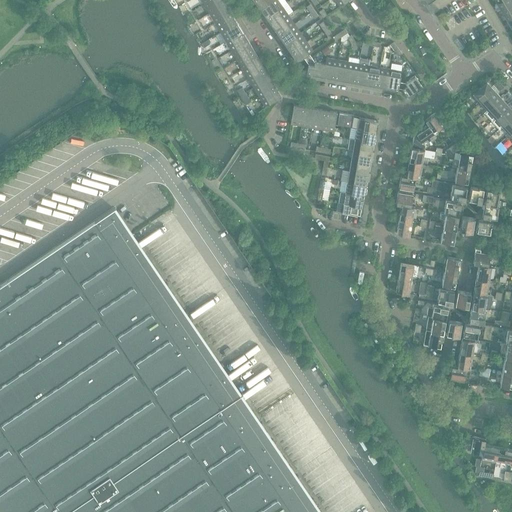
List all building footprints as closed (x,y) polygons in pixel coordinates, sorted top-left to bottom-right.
[(209,0),(204,3),(209,12),(209,13),(226,3),(224,0),(209,0)] [(271,0),(260,8),(266,17),(287,2),(285,0),(271,0)] [(511,0),(502,0),(497,3),(502,12),(511,6),(511,0)] [(293,11),(287,2),(266,17),(272,25),(288,14),(293,11)] [(209,13),(215,22),(232,12),(226,3),(209,13)] [(511,6),(502,12),(507,21),(511,18),(511,6)] [(215,22),(221,31),(237,21),(232,12),(215,22)] [(272,25),(278,34),(295,23),(288,14),(272,25)] [(221,31),(226,41),(243,31),(237,21),(221,31)] [(278,34),(285,43),(301,32),(295,23),(278,34)] [(226,41),(232,50),(249,40),(243,31),(226,41)] [(285,43),(291,52),(307,41),(301,32),(285,43)] [(232,50),(237,59),(254,49),(249,40),(232,50)] [(297,61),(313,50),(307,41),(291,52),(297,61)] [(327,47),(322,51),(325,56),(331,52),(327,47)] [(237,59),(243,68),(260,58),(254,49),(237,59)] [(316,61),(312,56),(307,60),(309,63),(307,73),(324,76),(326,63),(316,61)] [(328,57),(326,63),(324,76),(335,78),(338,59),(328,57)] [(243,68),(248,78),(249,78),(265,68),(260,58),(243,68)] [(335,78),(345,80),(349,61),(338,59),(335,78)] [(345,80),(356,82),(360,63),(349,61),(345,80)] [(356,82),(366,84),(367,84),(370,65),(360,63),(356,82)] [(367,84),(377,86),(378,86),(381,67),(370,65),(367,84)] [(378,86),(388,88),(392,69),(381,67),(378,86)] [(249,78),(254,87),(271,77),(265,68),(249,78)] [(401,81),(403,71),(392,69),(388,88),(399,90),(400,88),(401,81)] [(423,87),(415,76),(406,82),(401,81),(400,88),(403,88),(409,97),(423,87)] [(254,87),(260,96),(277,86),(271,77),(254,87)] [(487,82),(473,94),(481,102),(494,90),(487,82)] [(265,106),(282,96),(277,86),(260,96),(265,106)] [(237,90),(240,95),(245,92),(242,87),(237,90)] [(494,90),(481,102),(488,110),(501,98),(494,90)] [(488,110),(484,114),(492,122),(509,106),(501,98),(488,110)] [(294,104),(290,123),(301,125),(305,106),(301,105),(294,103),(294,104)] [(305,106),(301,125),(312,127),(316,108),(305,106)] [(511,110),(509,106),(492,122),(499,130),(503,127),(503,126),(511,117),(511,110)] [(316,108),(312,127),(323,129),(327,110),(316,108)] [(327,110),(323,129),(334,131),(334,127),(337,112),(327,110)] [(436,112),(425,119),(428,124),(434,132),(444,124),(436,112)] [(358,117),(356,129),(376,132),(378,121),(358,117)] [(511,117),(503,126),(503,127),(510,134),(511,132),(511,117)] [(414,134),(411,147),(412,147),(424,149),(425,145),(424,143),(436,135),(434,132),(428,124),(416,132),(414,134)] [(350,128),(349,138),(373,143),(374,143),(376,132),(356,129),(350,128)] [(349,138),(347,149),(352,149),(352,150),(373,154),(374,149),(372,149),(373,143),(349,138)] [(412,147),(409,161),(421,163),(422,162),(423,156),(424,149),(412,147)] [(424,149),(423,156),(428,157),(434,158),(435,155),(435,151),(424,149)] [(352,150),(350,160),(369,164),(370,157),(372,157),(373,154),(352,150)] [(453,159),(452,166),(457,167),(470,169),(472,155),(468,154),(459,152),(458,160),(453,159)] [(350,160),(349,171),(369,175),(370,170),(368,170),(369,164),(350,160)] [(409,161),(406,175),(415,177),(419,178),(421,163),(409,161)] [(457,167),(454,181),(467,183),(468,182),(470,169),(457,167)] [(342,170),(340,181),(341,181),(365,186),(367,178),(368,178),(369,175),(349,171),(342,170)] [(401,174),(399,187),(413,190),(415,177),(406,175),(401,174)] [(431,187),(430,193),(432,193),(444,195),(445,195),(445,193),(447,183),(436,181),(432,180),(431,187)] [(341,181),(339,191),(340,191),(364,196),(366,186),(365,186),(341,181)] [(453,184),(450,196),(461,198),(465,199),(467,186),(453,184)] [(470,190),(468,199),(469,200),(475,201),(479,201),(481,202),(483,190),(483,187),(481,187),(477,186),(472,185),(471,185),(470,190)] [(486,191),(484,202),(496,204),(498,190),(487,188),(486,191)] [(340,191),(338,202),(344,203),(342,212),(357,214),(358,206),(361,206),(363,207),(364,196),(340,191)] [(398,191),(396,203),(401,204),(410,206),(413,193),(398,191)] [(446,199),(444,212),(458,214),(460,202),(446,199)] [(484,202),(482,215),(490,216),(496,218),(498,205),(496,204),(484,202)] [(401,204),(399,219),(412,221),(414,207),(410,206),(401,204)] [(318,511),(112,209),(0,285),(0,511),(318,511)] [(441,211),(439,218),(443,219),(442,226),(456,228),(456,226),(458,214),(444,212),(441,211)] [(459,229),(461,230),(465,230),(471,231),(472,232),(472,230),(474,217),(473,217),(468,216),(464,215),(462,215),(459,227),(459,229)] [(478,218),(476,230),(477,231),(485,232),(488,233),(490,233),(490,231),(491,227),(491,225),(492,220),(491,220),(489,220),(479,218),(478,218)] [(399,219),(396,233),(399,234),(409,236),(412,221),(399,219)] [(434,229),(434,231),(441,232),(439,240),(451,242),(453,243),(456,228),(442,226),(440,226),(435,225),(434,229)] [(475,250),(473,262),(479,263),(488,265),(490,252),(475,250)] [(447,256),(444,270),(457,273),(459,262),(459,259),(447,256)] [(401,263),(398,277),(411,279),(413,265),(401,263)] [(479,263),(476,278),(489,280),(491,266),(488,265),(479,263)] [(444,271),(442,285),(454,287),(457,273),(444,270),(444,271)] [(396,291),(397,292),(408,294),(411,279),(398,277),(396,291)] [(476,278),(474,292),(486,294),(489,280),(476,278)] [(425,294),(424,298),(431,299),(434,286),(426,285),(425,294)] [(440,287),(437,300),(448,302),(452,303),(455,290),(440,287)] [(458,289),(455,304),(456,304),(458,304),(460,304),(462,305),(465,305),(466,306),(468,306),(468,302),(469,295),(470,291),(469,291),(468,291),(466,290),(463,290),(461,290),(459,289),(458,289)] [(474,292),(471,306),(486,309),(490,309),(492,295),(486,294),(474,292)] [(428,307),(427,315),(428,316),(445,319),(445,318),(447,306),(433,303),(432,308),(428,307)] [(471,306),(469,319),(483,321),(486,309),(471,306)] [(494,320),(494,323),(507,326),(508,321),(509,313),(502,311),(500,321),(494,320)] [(428,316),(426,330),(443,333),(445,319),(428,316)] [(447,330),(446,333),(448,333),(449,334),(451,334),(454,334),(458,335),(459,335),(461,321),(460,321),(456,320),(454,320),(451,319),(450,319),(449,319),(448,322),(447,330)] [(465,322),(463,334),(477,337),(479,324),(468,322),(465,322)] [(485,325),(483,338),(490,339),(491,335),(492,330),(492,326),(485,325)] [(426,330),(423,344),(428,345),(432,346),(440,347),(441,343),(443,333),(426,330)] [(462,337),(460,352),(472,354),(475,340),(462,337)] [(502,341),(499,356),(504,357),(511,357),(511,343),(505,342),(502,341)] [(460,352),(457,366),(470,368),(472,354),(460,352)] [(511,357),(504,357),(502,371),(511,372),(511,357)] [(450,373),(449,378),(467,381),(470,368),(457,366),(453,365),(451,365),(450,373)] [(511,372),(502,371),(499,385),(511,387),(511,372)] [(275,402),(260,412),(262,415),(277,405),(275,402)] [(463,440),(462,447),(470,449),(470,451),(482,453),(484,444),(485,439),(472,436),(472,437),(464,436),(463,440)] [(481,459),(481,460),(483,461),(485,462),(488,462),(491,463),(494,463),(495,462),(496,459),(498,447),(484,444),(482,453),(481,459)] [(511,449),(498,447),(496,459),(510,462),(511,452),(511,449)]
